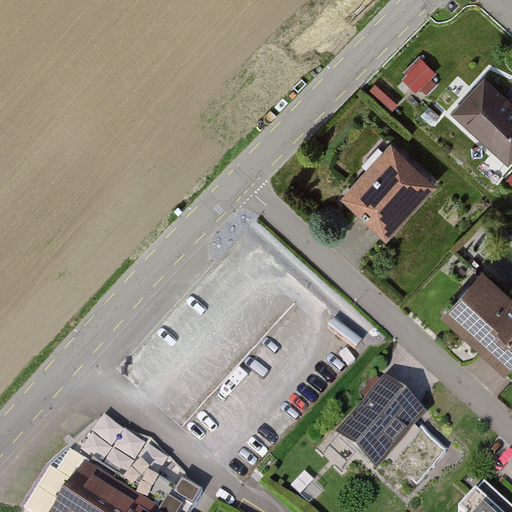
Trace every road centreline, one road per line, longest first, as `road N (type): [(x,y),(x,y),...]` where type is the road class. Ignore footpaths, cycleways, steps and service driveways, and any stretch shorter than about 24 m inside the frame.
road 1 (residential): [(242,180),(511,429)]
road 2 (residential): [(242,180),(0,437)]
road 3 (residential): [(417,0),(242,180)]
